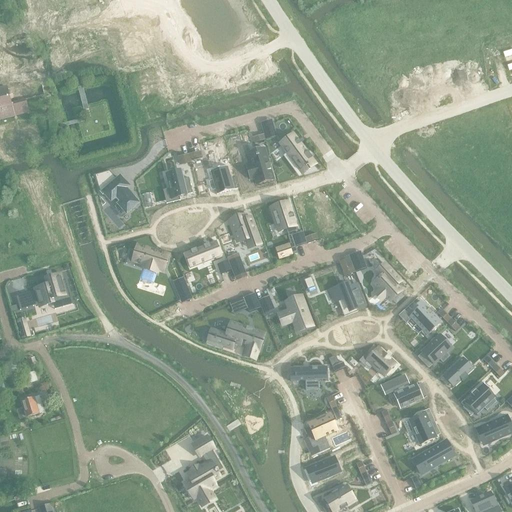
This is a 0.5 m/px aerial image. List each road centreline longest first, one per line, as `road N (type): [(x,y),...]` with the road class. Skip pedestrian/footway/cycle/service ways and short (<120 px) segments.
road 1 (residential): [(342,174),(511,354)]
road 2 (unclassified): [(49,494),(83,480),(83,458),(63,389),(39,347),(13,350)]
road 3 (unclassified): [(511,294),(373,146)]
road 4 (unknown): [(182,52),(132,67),(0,81)]
road 5 (unclassified): [(373,146),(294,37)]
